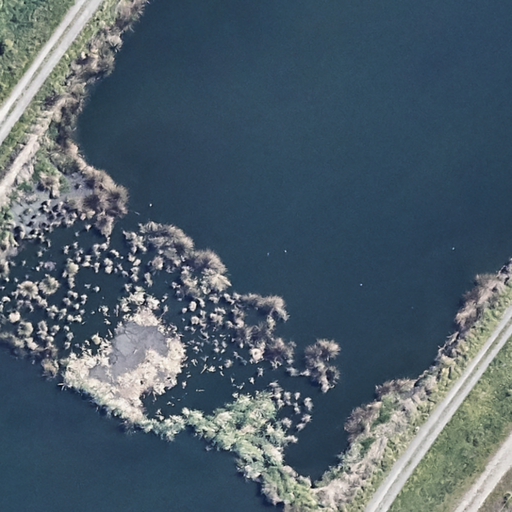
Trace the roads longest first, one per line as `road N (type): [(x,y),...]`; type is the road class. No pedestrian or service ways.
road 1 (track): [(511,309),(371,511)]
road 2 (track): [(0,128),(94,0)]
